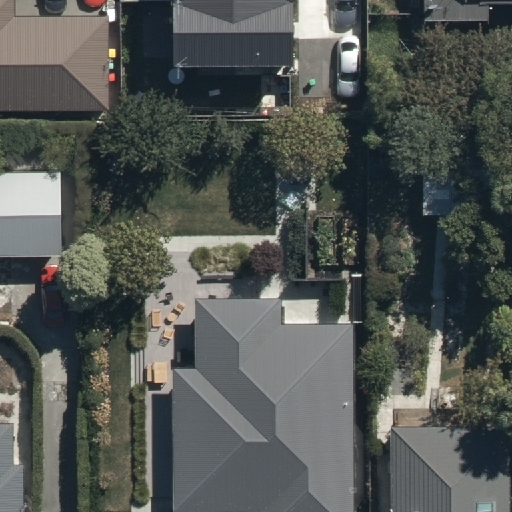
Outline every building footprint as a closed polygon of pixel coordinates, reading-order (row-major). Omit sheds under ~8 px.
[(110,16),(17,16),(16,0),(0,0),(0,109),(110,109),(110,16)] [(293,64),(292,0),(174,0),(175,65),(293,64)] [(487,13),(511,13),(511,0),(418,0),(418,35),(487,35),(487,13)] [(60,177),(0,177),(0,257),(60,258),(60,177)] [(509,183),(452,183),(452,232),(509,231),(509,183)] [(355,511),(355,321),(285,322),(285,297),(196,298),(196,367),(175,367),(175,510),(271,510),(270,511),(355,511)] [(9,511),(10,438),(0,437),(0,511),(9,511)] [(395,511),(510,511),(510,452),(395,453),(395,511)]
